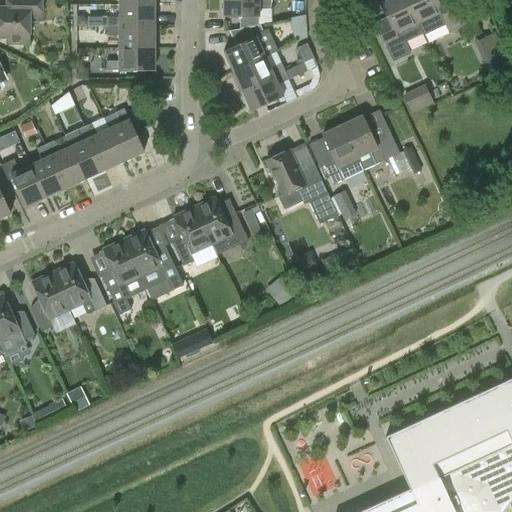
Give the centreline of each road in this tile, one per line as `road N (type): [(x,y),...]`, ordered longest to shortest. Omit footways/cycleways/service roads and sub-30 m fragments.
road 1 (residential): [(193,161),(336,80),(326,0)]
road 2 (residential): [(193,161),(0,256)]
road 3 (residential): [(192,0),(193,161)]
